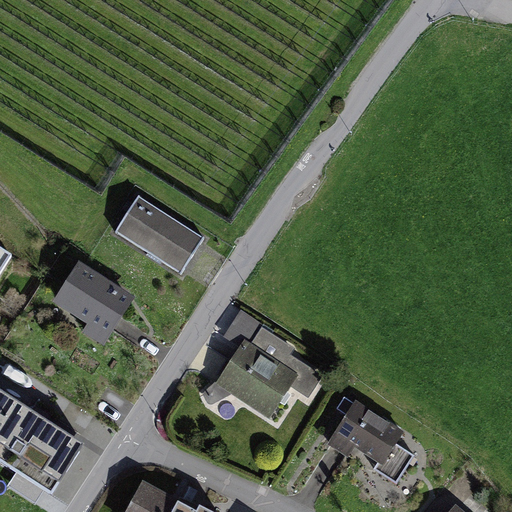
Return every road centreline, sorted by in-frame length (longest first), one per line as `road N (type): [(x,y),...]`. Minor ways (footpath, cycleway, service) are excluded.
road 1 (residential): [(125,437),(329,137)]
road 2 (residential): [(125,437),(294,511)]
road 3 (unclassified): [(329,137),(431,0)]
